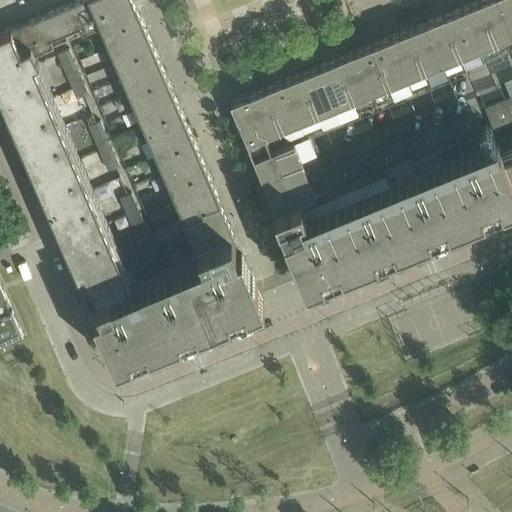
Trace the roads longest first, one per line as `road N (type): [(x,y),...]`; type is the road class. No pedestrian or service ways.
road 1 (residential): [(511,236),(140,388),(114,388),(101,381),(0,152)]
road 2 (unknown): [(511,60),(447,128),(348,170),(317,167)]
